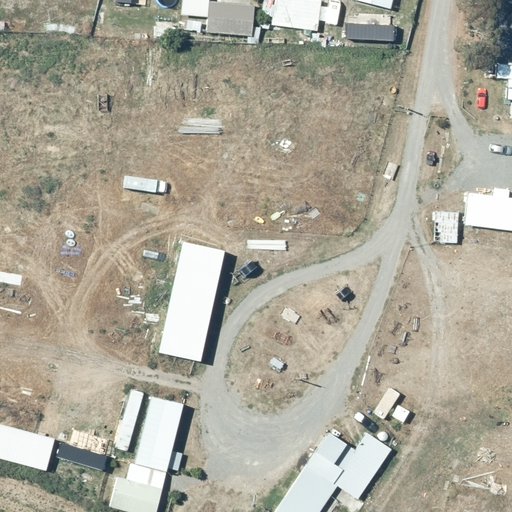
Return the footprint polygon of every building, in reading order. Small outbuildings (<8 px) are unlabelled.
[(182,0),(181,30),(206,31),(206,32),(253,34),(254,4),(210,1),(209,0),(182,0)] [(320,0),(274,0),(272,24),(317,29),(320,0)] [(393,0),(358,0),(391,8),(393,0)] [(511,0),(494,0),(492,77),(507,77),(506,100),(511,100),(510,119),(511,119),(511,0)] [(511,197),(469,192),(466,223),(511,228),(511,197)] [(458,211),(435,210),(434,241),(457,242),(458,211)] [(226,250),(184,241),(160,351),(202,360),(226,250)] [(152,394),(135,462),(167,471),(168,466),(179,469),(184,452),(173,449),(185,402),(152,394)] [(55,438),(0,423),(0,456),(47,469),(55,438)] [(370,428),(341,471),(344,474),(337,484),(358,498),(394,444),(370,428)] [(318,511),(337,484),(344,474),(341,471),(334,467),(349,444),(329,431),(273,511),(318,511)] [(156,511),(165,478),(130,469),(128,479),(116,476),(109,505),(134,511),(156,511)]
